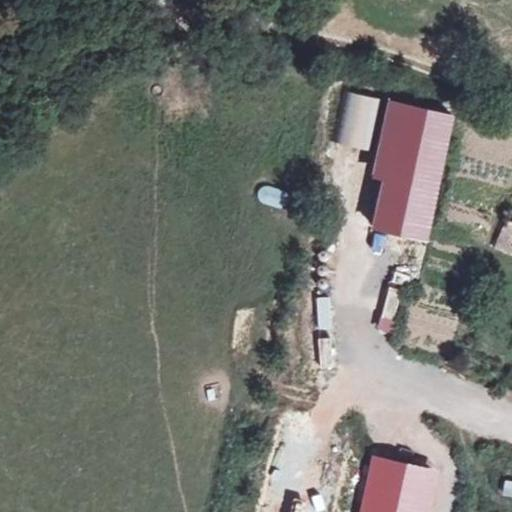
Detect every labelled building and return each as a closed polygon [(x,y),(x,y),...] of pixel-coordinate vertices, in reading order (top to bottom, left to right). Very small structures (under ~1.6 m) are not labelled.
[(454,119),(401,108),(375,230),(428,242),(454,119)] [(261,184),(256,200),(283,208),(287,192),(261,184)] [(392,333),(402,290),(387,286),(377,329),(392,333)] [(336,511),(342,453),(307,450),(301,511),(336,511)] [(435,511),(442,478),(374,464),(364,511),(435,511)]
